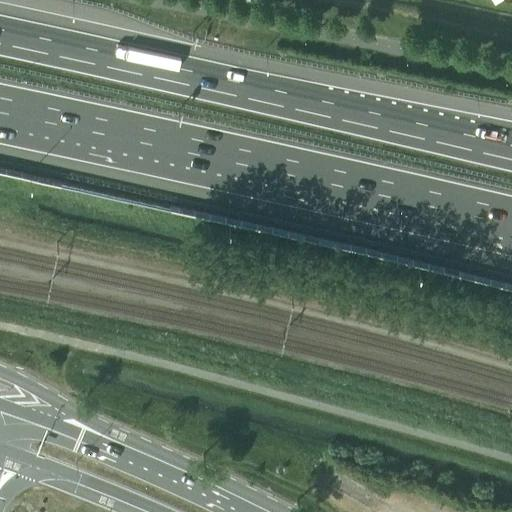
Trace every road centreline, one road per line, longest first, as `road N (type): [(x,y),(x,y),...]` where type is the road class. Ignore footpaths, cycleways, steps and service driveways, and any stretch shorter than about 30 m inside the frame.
road 1 (motorway): [(511,147),(0,30)]
road 2 (motorway): [(0,106),(511,218)]
road 3 (primary): [(251,511),(0,405)]
road 4 (primary): [(6,457),(159,511)]
